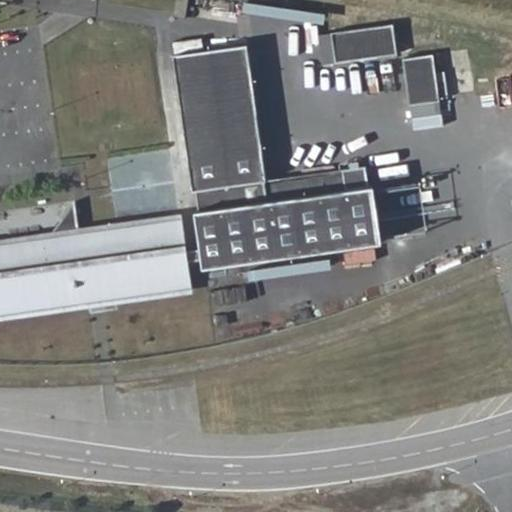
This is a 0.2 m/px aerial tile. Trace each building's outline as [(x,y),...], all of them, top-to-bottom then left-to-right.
[(393,31),(336,37),(339,68),(397,62),(393,31)] [(430,31),(398,33),(399,53),(432,51),(430,31)] [(173,65),(199,260),(177,262),(174,229),(75,241),(70,210),(41,247),(0,251),(0,322),(82,313),(81,295),(98,293),(107,310),(183,301),(181,278),(200,275),(202,285),(383,262),(373,185),(344,189),(345,201),(267,210),(246,56),(173,65)] [(439,105),(435,61),(406,65),(410,108),(439,105)] [(98,293),(81,295),(82,313),(107,310),(98,293)]
